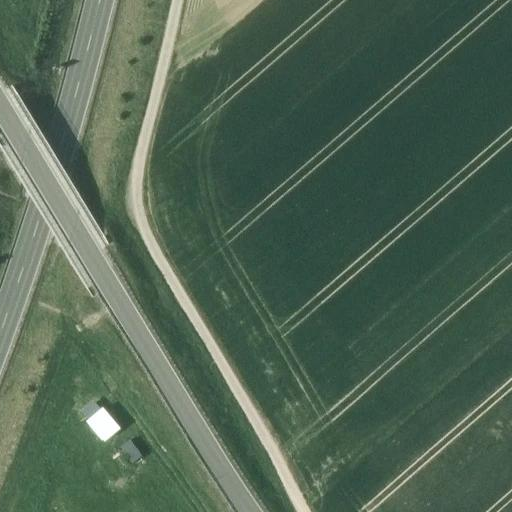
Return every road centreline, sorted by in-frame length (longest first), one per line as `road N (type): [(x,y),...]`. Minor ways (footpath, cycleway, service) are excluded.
road 1 (track): [(302,511),(135,207),(175,0)]
road 2 (residential): [(248,511),(0,102)]
road 3 (primary): [(0,327),(37,227),(100,0)]
